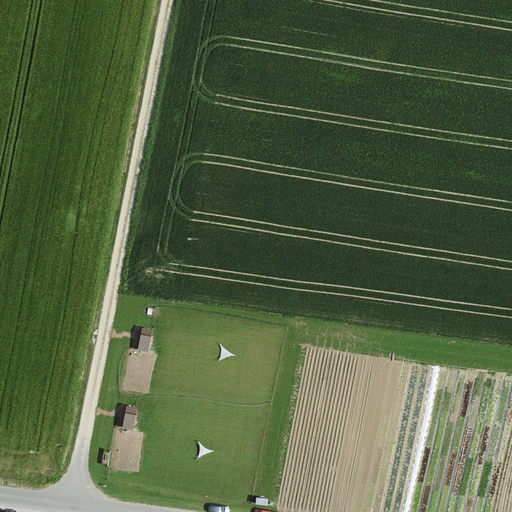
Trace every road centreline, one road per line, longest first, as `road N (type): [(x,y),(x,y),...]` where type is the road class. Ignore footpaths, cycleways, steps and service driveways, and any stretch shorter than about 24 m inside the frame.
road 1 (track): [(167,0),(69,505)]
road 2 (residential): [(0,496),(120,511)]
